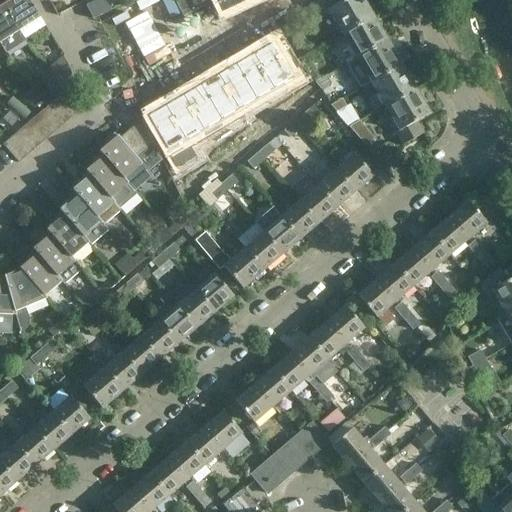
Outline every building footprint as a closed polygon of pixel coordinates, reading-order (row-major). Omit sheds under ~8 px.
[(28,0),(1,0),(0,1),(19,30),(40,17),(28,0)] [(189,0),(194,11),(214,1),(213,0),(189,0)] [(214,0),(220,13),(242,4),(240,0),(214,0)] [(319,0),(313,4),(319,14),(327,9),(334,22),(331,23),(337,33),(341,32),(342,34),(372,16),(362,0),(343,0),(341,2),(339,0),(319,0)] [(0,1),(0,44),(6,53),(26,40),(19,30),(0,1)] [(372,16),(342,34),(356,58),(386,40),(372,16)] [(356,58),(346,64),(360,88),(371,82),(401,64),(386,40),(356,58)] [(269,45),(252,54),(272,90),(290,80),(269,45)] [(310,63),(319,58),(315,50),(304,57),(295,60),(304,70),(312,66),(310,63)] [(252,54),(235,64),(255,100),(272,90),(252,54)] [(62,56),(46,69),(53,77),(60,85),(71,76),(68,67),(68,66),(62,56)] [(235,64),(217,74),(238,110),(255,100),(235,64)] [(401,64),(371,82),(385,106),(415,89),(401,64)] [(217,74),(199,84),(220,120),(238,110),(217,74)] [(326,75),(314,82),(320,89),(330,83),(326,75)] [(44,86),(51,93),(60,85),(53,77),(44,86)] [(199,84),(182,94),(203,130),(220,120),(199,84)] [(32,88),(22,99),(33,109),(43,99),(32,88)] [(415,89),(385,106),(400,131),(395,133),(402,146),(423,134),(415,121),(429,113),(415,89)] [(66,90),(57,98),(73,116),(82,108),(66,90)] [(182,94),(164,104),(186,139),(203,130),(182,94)] [(25,107),(10,95),(1,105),(12,114),(16,118),(25,107)] [(57,98),(48,106),(63,124),(73,116),(57,98)] [(342,99),(330,105),(336,112),(346,106),(342,99)] [(164,104),(146,114),(166,149),(186,139),(164,104)] [(48,106),(39,113),(54,132),(63,124),(48,106)] [(304,112),(293,122),(299,130),(310,119),(304,112)] [(39,113),(30,121),(45,139),(54,132),(39,113)] [(17,120),(12,114),(2,122),(8,129),(17,120)] [(106,143),(98,150),(133,192),(151,176),(147,171),(160,160),(154,146),(141,118),(117,138),(111,132),(104,140),(106,143)] [(30,121),(21,129),(36,147),(45,139),(30,121)] [(293,122),(283,131),(289,138),(299,130),(293,122)] [(365,146),(374,139),(359,122),(349,127),(365,146)] [(21,129),(12,137),(27,155),(36,147),(21,129)] [(12,137),(3,145),(18,163),(27,155),(12,137)] [(267,143),(255,154),(262,161),(281,145),(275,138),(268,144),(267,143)] [(93,163),(84,170),(116,207),(133,192),(98,150),(97,151),(91,160),(93,163)] [(255,154),(246,162),(253,169),(262,161),(255,154)] [(353,154),(333,170),(352,192),(371,175),(353,154)] [(79,182),(71,189),(95,217),(102,225),(119,210),(116,207),(84,170),(78,179),(79,182)] [(333,170),(315,186),(334,208),(352,192),(333,170)] [(231,175),(220,184),(227,191),(237,182),(231,175)] [(216,180),(198,195),(208,207),(227,191),(220,184),(216,180)] [(315,186),(297,202),(315,223),(334,208),(315,186)] [(67,201),(58,209),(87,242),(89,245),(107,230),(102,225),(95,217),(71,189),(70,189),(71,191),(64,200),(67,201)] [(297,202),(278,218),(297,239),(315,223),(297,202)] [(467,202),(448,218),(466,240),(485,224),(467,202)] [(57,210),(58,211),(52,220),(54,221),(45,229),(69,257),(87,242),(58,209),(57,210)] [(278,218),(260,233),(279,255),(297,239),(278,218)] [(448,218),(430,233),(448,255),(466,240),(448,218)] [(194,241),(201,235),(189,221),(182,228),(193,240),(194,241)] [(174,223),(166,230),(171,237),(180,230),(174,223)] [(40,241),(32,248),(60,281),(63,284),(79,270),(73,262),(69,257),(45,229),(39,239),(40,241)] [(166,230),(158,236),(164,243),(171,237),(166,230)] [(260,271),(241,249),(229,260),(225,254),(223,255),(204,233),(201,235),(194,241),(218,269),(222,266),(241,287),(260,271)] [(260,233),(241,249),(260,271),(279,255),(260,233)] [(430,233),(411,249),(430,271),(448,255),(430,233)] [(483,251),(474,240),(467,246),(476,257),(483,251)] [(173,243),(161,253),(168,260),(179,250),(173,243)] [(30,249),(32,250),(26,259),(27,260),(17,268),(19,269),(44,295),(60,281),(32,248),(30,249)] [(411,249),(393,264),(412,286),(430,271),(411,249)] [(483,251),(476,257),(485,267),(493,261),(483,251)] [(140,252),(131,260),(138,268),(147,261),(140,252)] [(168,260),(161,253),(151,261),(158,269),(168,260)] [(127,254),(114,265),(125,279),(138,268),(131,260),(127,254)] [(393,264),(375,280),(393,301),(412,286),(393,264)] [(499,268),(473,290),(477,295),(483,291),(485,294),(491,290),(505,314),(511,310),(511,277),(506,281),(499,268)] [(19,269),(3,277),(15,312),(15,316),(18,329),(27,326),(28,323),(28,321),(28,320),(28,317),(24,308),(45,299),(44,295),(19,269)] [(437,271),(430,277),(439,288),(446,282),(437,271)] [(137,274),(125,284),(131,292),(143,281),(137,274)] [(213,274),(194,290),(213,312),(232,296),(213,274)] [(0,332),(9,333),(9,316),(15,316),(15,312),(3,277),(2,277),(0,277),(0,332)] [(393,301),(375,280),(356,296),(374,317),(393,301)] [(105,282),(96,289),(102,296),(110,289),(105,282)] [(455,293),(446,282),(439,288),(448,299),(455,293)] [(131,292),(125,284),(115,292),(121,299),(131,292)] [(96,289),(89,295),(95,302),(102,296),(96,289)] [(194,290),(175,306),(194,328),(213,312),(194,290)] [(410,313),(401,303),(394,309),(403,319),(410,313)] [(100,305),(87,316),(94,323),(106,312),(100,305)] [(175,306),(157,322),(176,344),(194,328),(175,306)] [(344,307),(325,323),(344,345),(363,329),(344,307)] [(511,310),(505,314),(496,319),(510,344),(511,342),(511,310)] [(410,313),(403,319),(412,330),(419,324),(410,313)] [(94,323),(87,316),(79,323),(85,330),(94,323)] [(63,317),(55,324),(62,332),(70,325),(63,317)] [(157,322),(139,338),(157,360),(176,344),(157,322)] [(325,323),(307,338),(326,360),(344,345),(325,323)] [(62,332),(55,324),(48,330),(55,338),(62,332)] [(440,329),(432,336),(438,344),(446,337),(440,329)] [(36,366),(59,346),(52,338),(29,358),(36,366)] [(139,338),(120,354),(139,376),(157,360),(139,338)] [(307,338),(289,354),(307,376),(311,380),(315,376),(322,384),(336,372),(326,360),(307,338)] [(360,355),(351,345),(344,351),(353,362),(360,355)] [(467,358),(472,367),(485,360),(480,351),(467,358)] [(120,354),(102,370),(120,391),(139,376),(120,354)] [(289,354),(270,369),(289,391),(307,376),(289,354)] [(360,355),(353,362),(363,372),(370,366),(360,355)] [(39,369),(29,358),(15,370),(25,381),(39,369)] [(485,360),(472,367),(477,377),(490,369),(485,360)] [(270,369),(252,385),(271,407),(289,391),(270,369)] [(120,391),(102,370),(83,386),(101,408),(120,391)] [(324,387),(315,376),(311,380),(308,382),(317,393),(324,387)] [(11,381),(0,390),(0,391),(6,398),(17,388),(11,381)] [(271,407),(252,385),(234,401),(252,423),(271,407)] [(324,387),(317,393),(326,403),(333,397),(324,387)] [(405,396),(395,402),(403,412),(413,405),(405,396)] [(70,397),(51,413),(70,436),(89,419),(70,397)] [(327,431),(344,417),(337,408),(320,422),(327,431)] [(222,412),(203,428),(222,450),(241,434),(222,412)] [(51,413),(32,429),(52,452),(70,436),(51,413)] [(505,416),(496,421),(501,428),(509,423),(505,416)] [(312,422),(299,433),(305,440),(318,429),(312,422)] [(430,450),(442,440),(430,426),(417,435),(430,450)] [(330,445),(347,464),(367,446),(351,427),(330,445)] [(390,435),(384,427),(377,434),(382,442),(390,435)] [(203,428),(185,443),(204,465),(222,450),(203,428)] [(32,429),(14,445),(33,468),(52,452),(32,429)] [(305,440),(296,449),(307,461),(329,442),(318,429),(305,440)] [(511,434),(509,431),(503,437),(511,446),(511,444),(511,434)] [(511,447),(497,432),(489,438),(503,453),(511,447)] [(299,433),(290,441),(296,449),(305,440),(299,433)] [(382,442),(377,434),(369,440),(374,449),(382,442)] [(428,452),(418,440),(410,447),(419,459),(428,452)] [(290,441),(282,448),(299,468),(307,461),(296,449),(290,441)] [(185,443),(167,459),(186,480),(204,465),(185,443)] [(14,445),(0,457),(0,466),(14,484),(33,468),(14,445)] [(367,446),(347,464),(362,482),(382,465),(367,446)] [(274,455),(291,475),(299,468),(282,448),(274,455)] [(266,461),(283,482),(291,475),(274,455),(266,461)] [(167,459),(149,474),(168,496),(186,480),(167,459)] [(250,475),(267,495),(283,482),(266,461),(250,475)] [(421,471),(415,464),(407,471),(413,478),(421,471)] [(382,465),(362,482),(378,500),(398,483),(382,465)] [(0,466),(0,496),(14,484),(0,466)] [(413,478),(407,471),(399,477),(405,485),(413,478)] [(149,474),(131,489),(149,511),(168,496),(149,474)] [(192,481),(185,487),(194,498),(201,491),(192,481)] [(398,483),(378,500),(387,511),(400,511),(413,501),(398,483)] [(511,511),(511,486),(510,483),(489,501),(484,496),(475,503),(482,511),(511,511)] [(221,504),(227,511),(252,511),(258,508),(242,488),(221,504)] [(112,505),(117,511),(148,511),(149,511),(131,489),(112,505)] [(211,502),(201,491),(194,498),(203,508),(211,502)] [(422,511),(413,501),(400,511),(422,511)] [(447,511),(452,508),(446,501),(438,508),(441,511),(447,511)] [(215,511),(218,510),(211,503),(203,509),(205,511),(215,511)]
